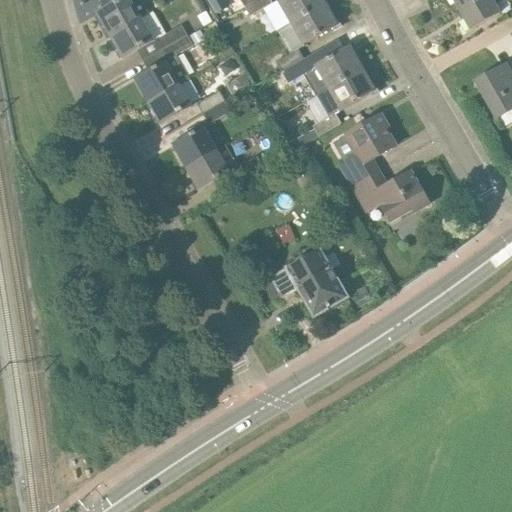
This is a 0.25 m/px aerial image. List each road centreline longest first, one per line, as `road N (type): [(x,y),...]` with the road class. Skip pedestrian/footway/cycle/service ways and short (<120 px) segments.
road 1 (residential): [(268,403),(87,96),(51,0)]
road 2 (tertiary): [(268,403),(511,242)]
road 3 (residential): [(511,233),(379,0)]
road 4 (tertiary): [(105,511),(268,403)]
